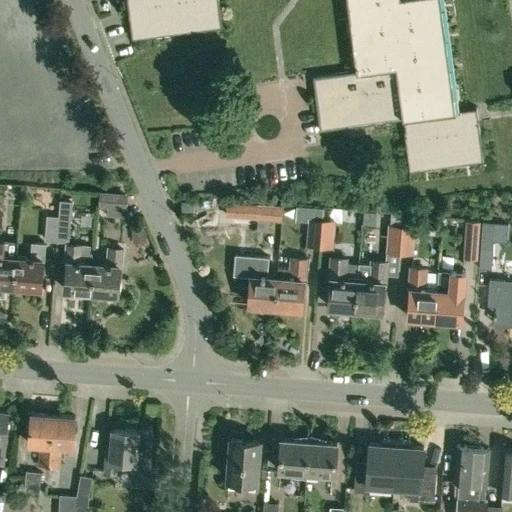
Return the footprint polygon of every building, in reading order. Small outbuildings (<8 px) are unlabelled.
[(127,0),(132,38),(222,27),(219,0),(127,0)] [(314,90),(320,130),(402,119),(409,171),(483,161),(476,108),(455,111),(440,0),(346,0),(356,71),(335,74),(337,87),(314,90)] [(99,192),(98,207),(108,208),(108,206),(124,207),(123,209),(127,209),(127,193),(99,192)] [(72,200),(60,199),(58,216),(56,241),(68,242),(72,200)] [(254,203),(253,219),(281,222),(283,205),(254,203)] [(45,240),(56,241),(58,216),(47,215),(45,240)] [(306,246),(320,247),(322,218),(308,217),(306,246)] [(336,220),(322,218),(320,247),(333,248),(336,220)] [(491,267),(493,249),(495,222),(482,221),(480,248),(479,266),(491,267)] [(400,253),(400,252),(402,225),(388,224),(386,252),(400,253)] [(402,225),(400,252),(400,253),(413,254),(415,226),(402,225)] [(132,229),(132,242),(146,241),(145,228),(132,229)] [(477,260),(479,231),(465,230),(463,259),(477,260)] [(0,284),(1,285),(1,289),(14,290),(16,252),(17,252),(18,239),(0,237),(0,284)] [(26,286),(40,287),(43,242),(31,242),(30,258),(27,257),(27,253),(17,252),(16,252),(14,290),(26,290),(26,286)] [(62,267),(68,267),(66,290),(79,291),(79,295),(91,296),(94,256),(91,250),(91,244),(65,243),(62,267)] [(107,246),(105,264),(98,264),(94,256),(91,296),(104,297),(104,293),(118,294),(121,266),(123,266),(125,247),(107,246)] [(248,274),(251,274),(249,304),(276,306),(278,276),(266,276),(269,254),(249,252),(248,274)] [(329,307),(355,309),(359,263),(348,262),(349,257),(329,254),(328,277),(331,277),(329,307)] [(290,256),(288,277),(278,276),(276,306),(301,308),(303,278),(307,279),(308,258),(290,256)] [(369,264),(359,263),(355,309),(381,311),(383,281),(387,281),(389,260),(370,259),(369,264)] [(409,317),(435,319),(437,290),(438,272),(428,272),(428,267),(409,266),(407,287),(411,288),(409,317)] [(449,269),(448,290),(437,290),(435,319),(461,321),(463,291),(466,292),(468,270),(449,269)] [(493,321),(511,322),(511,281),(490,280),(487,313),(494,313),(493,321)] [(0,462),(4,462),(8,411),(0,410),(0,462)] [(38,464),(50,465),(54,414),(31,412),(29,443),(39,443),(38,464)] [(76,416),(54,414),(50,465),(60,466),(62,445),(74,446),(76,416)] [(117,474),(118,464),(135,465),(135,471),(147,472),(149,430),(113,428),(112,445),(105,444),(104,473),(117,474)] [(278,470),(295,471),(294,475),(306,477),(308,439),(281,437),(278,470)] [(255,489),(256,481),(259,441),(231,438),(228,479),(228,486),(255,489)] [(337,441),(308,439),(306,477),(318,478),(318,473),(334,474),(337,441)] [(366,484),(393,486),(396,440),(381,439),(380,443),(369,443),(367,466),(355,465),(353,490),(366,491),(366,484)] [(409,499),(433,501),(436,471),(422,470),(423,447),(412,446),(412,441),(396,440),(393,486),(410,488),(409,499)] [(485,511),(486,503),(486,500),(484,500),(489,447),(456,445),(454,481),(458,481),(455,511),(485,511)] [(497,491),(511,492),(511,449),(501,448),(497,491)] [(39,491),(40,486),(41,471),(26,470),(24,490),(39,491)] [(76,495),(73,511),(87,511),(88,498),(93,476),(80,474),(76,495)] [(58,511),(73,511),(76,495),(60,494),(58,511)] [(263,511),(277,511),(279,503),(264,502),(263,511)] [(501,511),(502,504),(486,503),(485,511),(501,511)]
